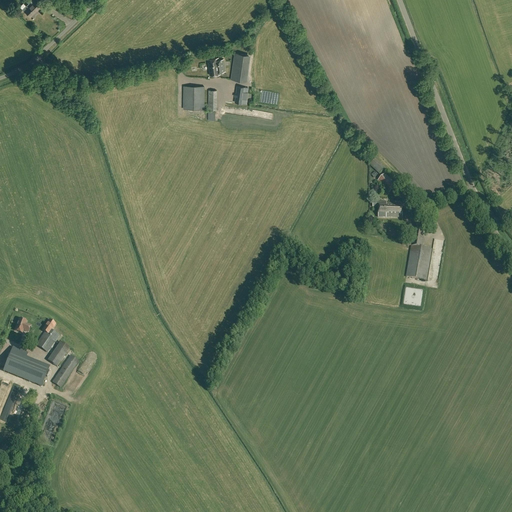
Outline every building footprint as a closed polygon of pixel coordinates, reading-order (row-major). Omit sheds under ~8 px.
[(28,3),(22,10),(25,13),(27,12),(30,16),(37,10),(40,8),(37,5),(40,3),(37,0),(33,0),(32,2),(30,0),(28,2),(28,3)] [(247,82),(250,55),(234,53),(231,79),(247,82)] [(219,58),(208,59),(210,75),(221,74),(220,72),(225,71),(224,59),(219,60),(219,58)] [(204,109),(205,86),(183,86),(183,109),(204,109)] [(243,103),(245,87),(237,86),(235,102),(243,103)] [(379,174),(385,168),(375,159),(370,165),(379,174)] [(389,193),(397,184),(385,173),(377,181),(389,193)] [(387,202),(373,202),(373,207),(378,207),(378,217),(386,217),(387,203),(387,202)] [(403,203),(387,203),(386,217),(402,217),(403,203)] [(369,224),(375,219),(370,214),(364,219),(369,224)] [(410,229),(407,245),(411,246),(422,247),(425,230),(414,229),(410,229)] [(422,247),(411,246),(406,277),(427,280),(432,249),(422,247)] [(28,332),(30,326),(25,324),(27,321),(19,318),(15,331),(22,333),(23,330),(28,332)] [(47,353),(59,336),(52,330),(56,324),(49,320),(46,325),(47,326),(43,331),(45,332),(36,345),(47,353)] [(70,348),(65,344),(60,342),(47,360),(57,367),(70,348)] [(43,384),(50,368),(25,358),(26,354),(13,348),(7,363),(5,369),(43,384)] [(52,382),(60,388),(79,361),(70,355),(52,382)]
